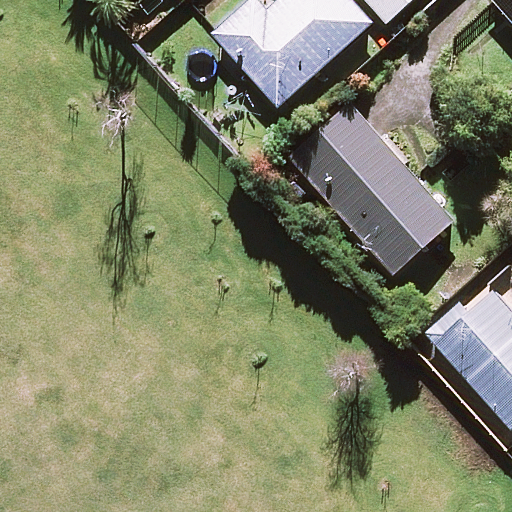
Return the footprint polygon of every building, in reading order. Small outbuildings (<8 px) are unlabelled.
[(377,24),(355,0),(287,0),(264,21),(252,8),(220,38),(285,109),(377,24)] [(420,0),(370,0),(391,24),(420,0)] [(511,0),(496,0),(511,17),(511,0)] [(458,224),(357,109),(298,161),(399,276),(458,224)] [(511,308),(492,286),(434,336),(511,425),(511,308)]
